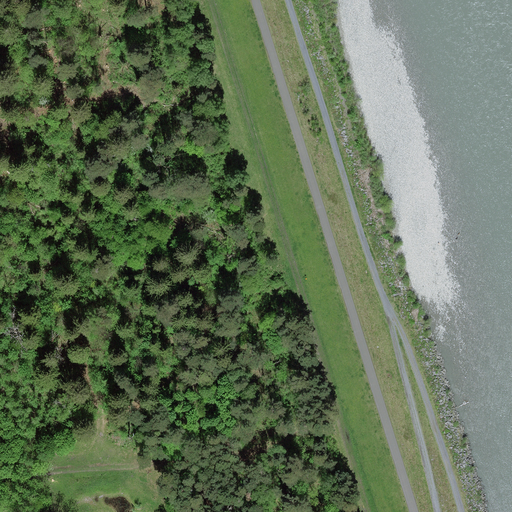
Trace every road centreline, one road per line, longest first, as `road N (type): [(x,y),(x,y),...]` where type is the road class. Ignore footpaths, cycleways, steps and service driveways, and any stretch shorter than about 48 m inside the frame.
road 1 (track): [(461,511),(407,344),(369,259),(288,0)]
road 2 (track): [(255,0),(413,511)]
road 3 (track): [(213,0),(368,511)]
road 4 (track): [(438,511),(384,298)]
